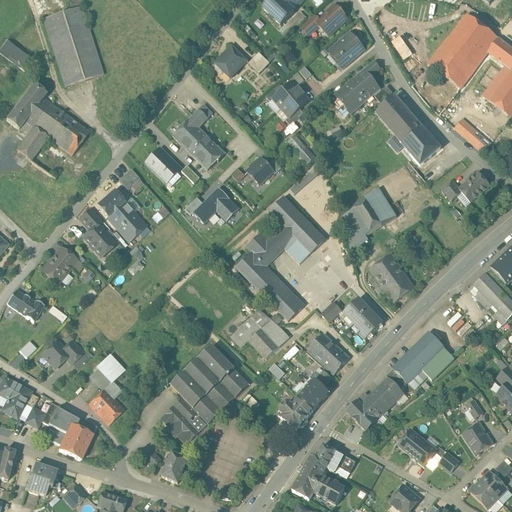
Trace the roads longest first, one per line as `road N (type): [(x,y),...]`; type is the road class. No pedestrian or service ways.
road 1 (residential): [(39,251),(245,0)]
road 2 (secondary): [(511,224),(401,329),(318,425)]
road 3 (residential): [(511,183),(425,112),(358,7)]
road 4 (residential): [(0,365),(98,424),(117,447),(129,484)]
road 5 (residential): [(452,499),(318,425)]
road 6 (residential): [(129,484),(0,439)]
